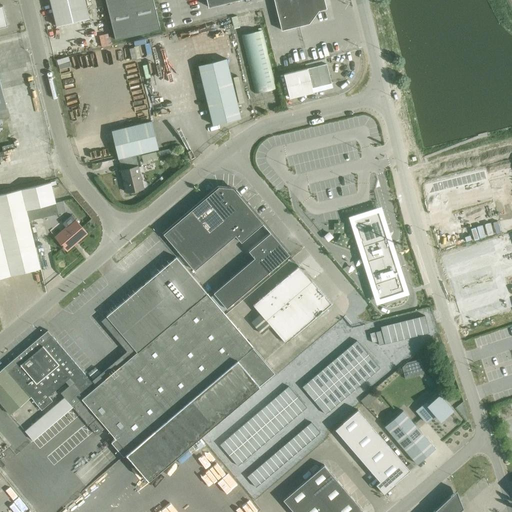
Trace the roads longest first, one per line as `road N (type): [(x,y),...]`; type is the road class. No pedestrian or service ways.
road 1 (unclassified): [(486,436),(383,95)]
road 2 (unclassified): [(125,234),(68,170),(25,0)]
road 3 (unclassified): [(371,312),(231,147)]
road 4 (unknown): [(201,0),(208,12),(266,3),(283,39),(337,26),(338,0)]
road 5 (unclassified): [(165,511),(154,496),(157,481),(278,377)]
road 6 (unclassified): [(0,341),(125,234)]
road 7 (unclassified): [(383,511),(329,451),(262,501)]
road 8 (unclassified): [(231,147),(256,129),(383,95)]
road 9 (unclassified): [(125,234),(231,147)]
